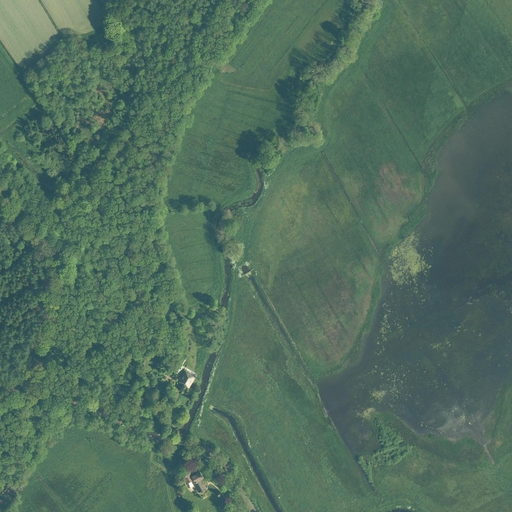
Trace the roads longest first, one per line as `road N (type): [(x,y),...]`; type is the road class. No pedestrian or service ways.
road 1 (tertiary): [(253,511),(212,451),(81,403),(38,399)]
road 2 (unclassified): [(38,399),(64,258),(0,182)]
